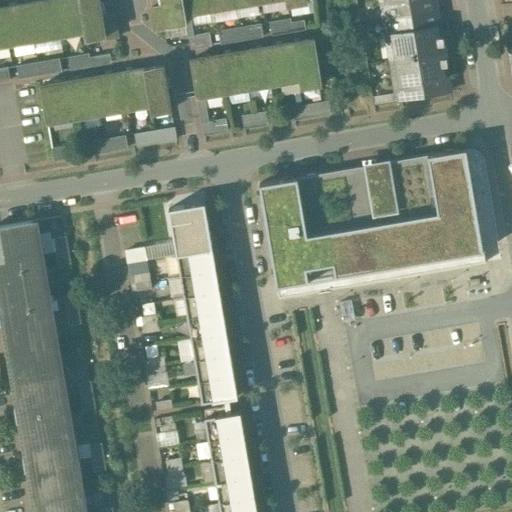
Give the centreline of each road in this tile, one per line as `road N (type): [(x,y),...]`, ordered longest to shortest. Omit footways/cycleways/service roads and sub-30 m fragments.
road 1 (residential): [(229,160),(290,511)]
road 2 (residential): [(229,160),(493,113)]
road 3 (residential): [(0,199),(193,166)]
road 4 (residential): [(129,0),(133,25),(177,62),(193,166)]
